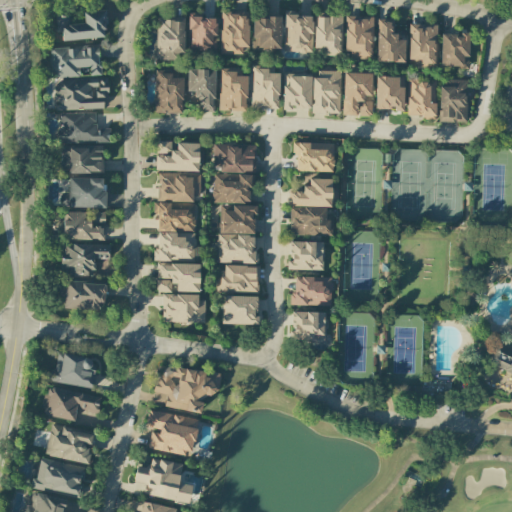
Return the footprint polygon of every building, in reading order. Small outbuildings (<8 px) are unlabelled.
[(62,40),(105,38),(104,11),(83,12),(84,23),(70,24),(69,15),(55,16),(56,33),(61,32),(62,40)] [(247,14),(221,13),(219,54),(246,55),(247,14)] [(283,52),(311,52),(312,15),(284,14),(283,52)] [(215,52),(216,16),(188,16),(187,51),(215,52)] [(339,56),(340,16),(315,16),(314,48),(325,49),(325,56),(339,56)] [(280,18),(252,17),(251,49),(280,50),(280,18)] [(344,51),(356,52),(355,59),(371,60),(372,17),(345,17),(344,51)] [(182,60),(183,21),(156,20),(156,59),(182,60)] [(376,62),(404,62),(405,40),(397,40),(397,35),(390,34),(390,21),(377,21),(376,62)] [(436,26),(409,25),(408,59),(419,59),(418,67),(435,68),(436,26)] [(468,68),(469,34),(441,33),(440,67),(468,68)] [(50,48),(50,77),(99,76),(99,47),(50,48)] [(279,73),(267,73),(267,67),(251,67),(250,108),(278,109),(279,73)] [(246,112),(247,76),(234,76),(234,68),(219,68),(218,111),(246,112)] [(214,70),(186,69),(186,103),(198,103),(198,112),(214,112),(214,70)] [(312,78),(311,113),(338,114),(340,72),(318,71),(317,78),(312,78)] [(154,113),(182,113),(182,78),(171,78),(171,73),(155,72),(154,113)] [(342,115),(371,116),(371,99),(370,99),(371,74),(343,73),(342,115)] [(311,76),(283,75),(282,109),(310,109),(311,76)] [(403,87),(398,87),(398,77),(375,77),(374,110),(403,111),(403,87)] [(107,108),(105,78),(54,80),(55,110),(107,108)] [(429,103),(430,81),(408,80),(406,117),(434,118),(435,103),(429,103)] [(466,122),(466,80),(439,80),(439,122),(466,122)] [(95,113),(59,114),(59,143),(110,142),(110,129),(96,129),(95,113)] [(173,143),(173,141),(156,141),(155,170),(197,171),(198,144),(173,143)] [(333,172),(333,144),(295,142),(294,171),(333,172)] [(211,171),(254,172),(254,145),(212,144),(211,171)] [(101,172),(101,147),(60,146),(60,172),(101,172)] [(157,174),(157,200),(200,201),(200,175),(157,174)] [(235,174),(213,174),(212,203),(249,203),(250,175),(235,174)] [(68,207),(104,208),(105,179),(69,178),(68,207)] [(308,190),(290,189),(290,206),(330,207),(331,179),(309,179),(308,190)] [(157,231),(193,232),(194,204),(153,203),(153,215),(157,215),(157,231)] [(253,234),(253,214),(256,214),(256,207),(220,206),(219,233),(253,234)] [(328,209),(290,207),(289,235),(328,236),(328,209)] [(104,212),(63,211),(62,239),(103,240),(103,224),(104,224),(104,212)] [(194,260),(194,234),(176,234),(176,233),(156,233),(156,260),(194,260)] [(217,235),(217,262),(258,262),(258,252),(253,252),(253,235),(217,235)] [(288,270),(321,270),(322,242),(289,241),(288,270)] [(109,244),(61,243),(61,275),(94,276),(94,259),(109,259),(109,244)] [(198,293),(199,264),(156,264),(156,292),(198,293)] [(255,292),(256,266),(223,266),(223,278),(215,277),(215,291),(255,292)] [(289,305),(330,306),(331,280),(312,280),(312,277),(295,277),(295,294),(290,294),(289,305)] [(63,309),(103,310),(104,283),(64,282),(63,309)] [(204,301),(197,301),(197,295),(162,294),(161,322),(204,323),(204,301)] [(257,297),(220,297),(220,324),(257,325),(257,297)] [(324,312),(294,311),(293,341),(324,342),(324,312)] [(511,373),(511,353),(495,347),(488,365),(511,373)] [(92,388),(96,359),(55,353),(51,382),(92,388)] [(199,411),(202,395),(216,397),(219,374),(159,365),(154,405),(199,411)] [(73,422),(75,415),(96,420),(100,398),(45,387),(40,415),(73,422)] [(147,449),(190,457),(197,420),(149,410),(145,429),(151,430),(147,449)] [(87,464),(93,433),(50,425),(44,455),(87,464)] [(32,488),(79,496),(84,467),(36,459),(32,488)] [(191,485),(178,483),(181,464),(150,459),(148,468),(136,466),(133,482),(147,484),(145,496),(188,503),(191,485)] [(63,511),(66,499),(33,493),(30,507),(21,506),(19,511),(63,511)] [(174,511),(175,508),(142,502),(140,511),(174,511)]
